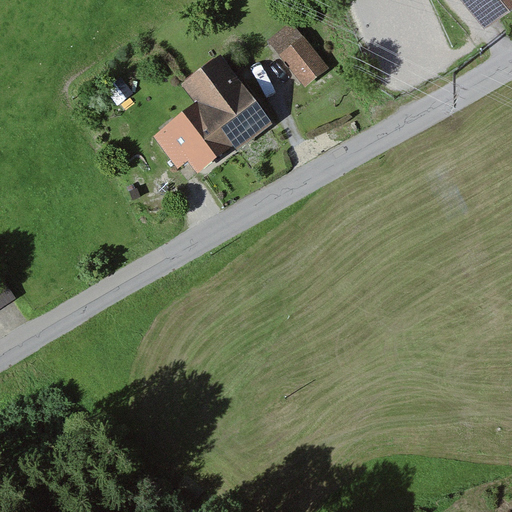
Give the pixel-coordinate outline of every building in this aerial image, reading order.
[(511,0),(459,0),(485,30),(511,7),(511,0)] [(268,41),(305,88),(329,68),(292,22),(268,41)] [(237,151),(273,125),(221,55),(185,82),(200,103),(234,147),(237,151)] [(104,89),(118,107),(134,94),(120,76),(104,89)] [(200,103),(154,137),(178,170),(188,162),(198,174),(234,147),(200,103)] [(0,281),(0,309),(16,299),(3,280),(0,281)]
